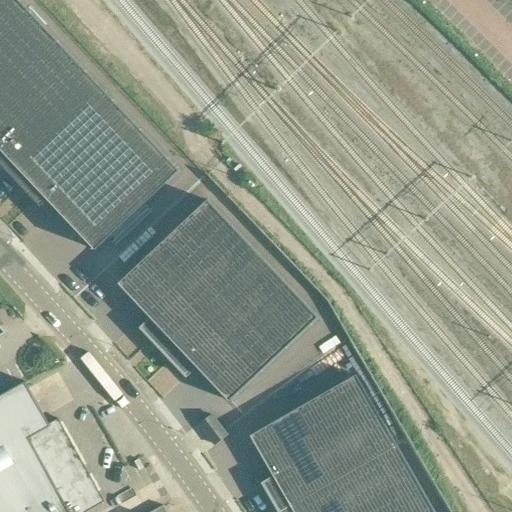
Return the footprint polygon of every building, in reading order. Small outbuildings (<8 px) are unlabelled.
[(18,0),(0,0),(0,161),(41,205),(47,199),(96,250),(113,234),(180,171),(18,0)] [(208,200),(119,283),(152,318),(141,328),(164,352),(263,259),(208,200)] [(263,259),(164,352),(187,376),(197,367),(230,401),(319,318),(263,259)] [(356,375),(250,435),(274,477),(263,483),(280,511),(397,445),(356,375)] [(50,424),(27,382),(0,396),(0,511),(86,511),(106,501),(59,419),(50,424)] [(200,424),(216,445),(228,435),(212,414),(200,424)] [(435,511),(397,445),(280,511),(435,511)]
